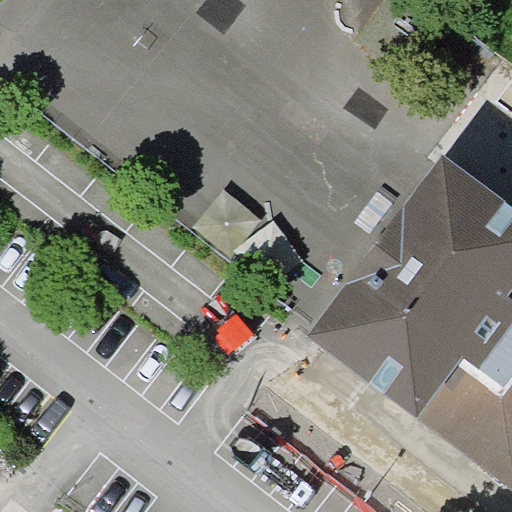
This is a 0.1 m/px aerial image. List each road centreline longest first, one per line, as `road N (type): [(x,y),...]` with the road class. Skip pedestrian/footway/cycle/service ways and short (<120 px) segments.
road 1 (residential): [(0,333),(219,511)]
road 2 (unknown): [(136,278),(98,365),(104,418)]
